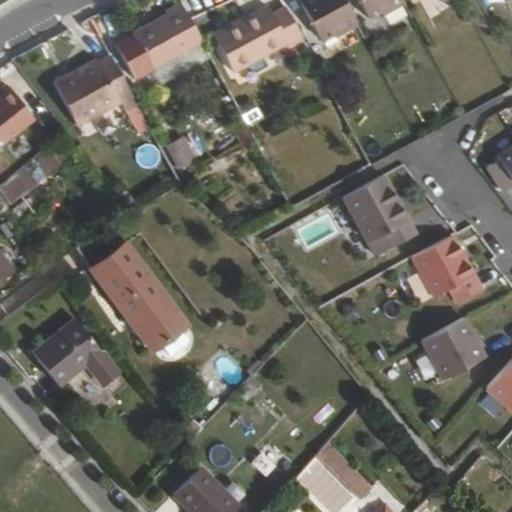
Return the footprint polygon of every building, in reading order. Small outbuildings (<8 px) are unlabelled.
[(334,37),(355,25),(342,0),(297,0),(318,39),(331,32),(334,37)] [(380,15),(403,3),(401,0),(355,0),(365,17),(378,11),(380,15)] [(420,0),(428,16),(459,3),(457,0),(420,0)] [(288,48),(302,40),(284,8),(271,16),(265,6),(212,36),(232,73),(285,43),(288,48)] [(150,73),(202,46),(182,8),(166,16),(168,18),(132,38),(150,73)] [(123,110),(134,104),(108,57),(98,63),(95,60),(67,74),(69,79),(54,88),(75,126),(119,103),(123,110)] [(51,83),(54,88),(69,79),(67,74),(51,83)] [(0,100),(2,104),(0,105),(0,152),(38,117),(11,89),(0,98),(0,100)] [(179,137),(164,145),(177,168),(192,161),(179,137)] [(137,162),(154,165),(157,148),(140,145),(137,162)] [(43,150),(0,186),(0,193),(10,205),(56,167),(43,150)] [(380,180),(341,201),(367,245),(381,237),(390,251),(414,238),(380,180)] [(511,209),(511,186),(508,180),(496,188),(511,210),(511,209)] [(185,324),(109,222),(74,247),(152,350),(185,324)] [(450,240),(410,262),(434,302),(449,294),(457,308),(480,293),(450,240)] [(0,277),(10,269),(0,256),(0,277)] [(101,384),(117,372),(74,319),(32,352),(57,384),(84,361),(101,384)] [(461,322),(421,345),(443,384),(484,361),(461,322)] [(260,358),(247,370),(251,375),(265,362),(260,358)] [(511,360),(484,393),(511,416),(511,360)] [(181,430),(189,439),(200,428),(191,420),(181,430)] [(327,440),(317,451),(358,499),(370,488),(327,440)] [(250,461),(263,477),(278,466),(265,450),(250,461)] [(229,511),(237,505),(235,503),(222,491),(198,467),(173,493),(191,511),(229,511)] [(222,491),(235,503),(242,496),(229,484),(222,491)]
